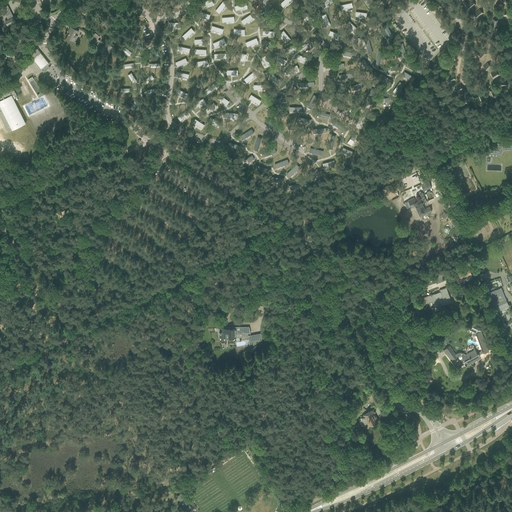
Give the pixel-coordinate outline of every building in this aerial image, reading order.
[(331,0),(324,0),(319,5),(322,8),(331,0)] [(223,1),(215,10),(219,13),(226,4),(223,1)] [(470,10),(475,5),(474,3),(471,1),(466,6),(470,10)] [(1,6),(2,8),(0,8),(0,12),(3,11),(7,20),(5,21),(7,26),(15,22),(7,4),(1,6)] [(478,19),(483,14),(481,12),(479,9),(474,14),(478,19)] [(306,12),(302,16),(310,23),(313,20),(306,12)] [(325,14),(321,16),(326,27),(330,25),(325,14)] [(250,15),(241,21),(243,24),(252,18),(250,15)] [(349,21),(346,24),(354,33),(357,29),(349,21)] [(386,24),(382,27),(389,39),(392,37),(393,36),(386,24)] [(76,35),(79,31),(71,26),(68,32),(69,32),(66,38),(74,42),(77,36),(76,35)] [(191,28),(182,36),(185,39),(194,31),(191,28)] [(283,31),(280,34),(287,42),(290,39),(283,31)] [(320,31),(315,33),(320,43),(324,42),(320,31)] [(330,31),(328,35),(339,39),(341,35),(330,31)] [(95,33),(89,40),(96,45),(100,41),(98,39),(100,36),(95,33)] [(224,38),(213,43),(214,47),(225,42),(224,38)] [(256,38),(245,43),(247,47),(258,42),(256,38)] [(368,39),(364,40),(368,54),(372,53),(368,39)] [(265,40),(263,44),(272,50),(274,46),(265,40)] [(403,43),(398,44),(402,58),(404,57),(406,56),(403,43)] [(48,63),(34,45),(33,44),(28,48),(32,53),(29,55),(33,59),(41,69),(48,63)] [(104,44),(101,49),(107,55),(113,48),(109,44),(107,46),(104,44)] [(294,44),(283,49),(285,53),(296,48),(294,44)] [(125,47),(122,50),(129,56),(131,53),(125,47)] [(483,58),(486,54),(481,50),(478,55),(480,57),(483,58)] [(265,55),(261,58),(266,67),(270,65),(265,55)] [(276,55),(274,59),(284,65),(287,61),(276,55)] [(298,55),(296,59),(307,63),(308,58),(298,55)] [(185,58),(175,62),(177,67),(187,62),(185,58)] [(363,59),(360,62),(365,68),(369,72),(372,69),(363,59)] [(410,62),(408,66),(419,73),(420,74),(422,70),(410,62)] [(487,71),(491,67),(487,63),(483,67),(485,69),(487,71)] [(398,64),(387,68),(388,72),(395,69),(399,68),(398,64)] [(297,65),(286,70),(288,75),(299,69),(297,65)] [(496,70),(491,73),(493,77),(494,79),(499,76),(496,70)] [(253,72),(244,79),(247,83),(256,76),(253,72)] [(404,72),(402,76),(408,79),(412,82),(415,78),(404,72)] [(131,73),(128,75),(132,82),(134,81),(136,80),(131,73)] [(379,75),(377,77),(384,81),(389,84),(391,80),(380,73),(379,75)] [(272,74),(270,78),(280,85),(282,81),(272,74)] [(151,75),(144,80),(147,83),(154,78),(151,75)] [(451,83),(455,80),(453,77),(452,75),(447,78),(451,83)] [(363,82),(351,86),(352,90),(360,88),(365,86),(363,82)] [(399,82),(392,92),(396,94),(400,89),(403,84),(399,82)] [(214,84),(204,90),(206,94),(216,87),(214,84)] [(457,93),(463,90),(461,88),(460,85),(455,87),(457,93)] [(12,86),(8,89),(0,92),(0,119),(7,133),(26,123),(11,95),(15,93),(12,86)] [(177,89),(175,93),(185,98),(187,94),(177,89)] [(371,89),(364,101),(368,103),(375,92),(371,89)] [(313,94),(307,107),(311,109),(317,96),(313,94)] [(220,95),(217,99),(226,105),(229,101),(220,95)] [(251,95),(248,98),(258,105),(261,101),(251,95)] [(203,99),(193,104),(195,108),(205,102),(203,99)] [(135,101),(130,108),(133,110),(138,103),(136,102),(135,101)] [(214,103),(205,110),(208,113),(216,106),(214,103)] [(187,110),(177,117),(180,121),(190,114),(187,110)] [(378,111),(366,115),(368,119),(374,117),(379,115),(378,111)] [(210,118),(209,122),(219,126),(220,122),(210,118)] [(195,119),(192,123),(202,129),(204,125),(195,119)] [(334,120),(332,123),(338,128),(342,131),(345,127),(334,120)] [(251,129),(240,136),(242,140),(254,132),(251,129)] [(354,133),(347,143),(351,145),(357,135),(354,133)] [(258,137),(253,150),(255,151),(257,151),(262,138),(258,137)] [(487,149),(487,154),(498,154),(501,154),(501,151),(511,150),(511,141),(501,143),(501,144),(488,143),(488,149),(487,149)] [(275,148),(262,153),(264,157),(276,152),(275,148)] [(343,148),(341,151),(347,154),(352,156),(354,152),(343,148)] [(252,155),(241,162),(244,165),(254,159),(252,155)] [(287,159),(275,164),(276,168),(289,163),(287,159)] [(256,164),(254,169),(267,173),(269,169),(256,164)] [(296,164),(287,173),(290,176),(299,167),(296,164)] [(316,169),(308,177),(311,180),(320,172),(316,169)] [(424,191),(431,188),(428,181),(421,184),(424,191)] [(414,198),(410,199),(408,200),(411,207),(414,206),(413,205),(415,205),(420,216),(431,211),(430,207),(425,209),(422,204),(426,202),(422,192),(418,194),(421,199),(415,202),(414,198)] [(457,273),(461,281),(472,275),(468,268),(457,273)] [(435,276),(438,286),(445,283),(442,274),(435,276)] [(431,294),(431,295),(422,298),(424,304),(429,302),(428,300),(432,299),(434,304),(441,301),(442,305),(452,302),(446,288),(440,290),(440,292),(437,293),(437,294),(435,295),(434,294),(432,295),(432,294),(431,294)] [(503,295),(498,297),(495,290),(488,293),(493,305),(498,303),(499,306),(497,307),(498,311),(508,307),(503,295)] [(221,329),(221,332),(219,332),(219,333),(219,338),(235,338),(235,333),(236,333),(250,333),(249,327),(234,327),(234,328),(220,328),(220,329),(221,329)] [(453,350),(449,345),(443,350),(456,367),(461,363),(460,363),(464,361),(466,365),(480,358),(479,355),(483,353),(488,351),(480,331),(475,333),(481,349),(480,350),(480,351),(476,353),(474,350),(466,354),(464,353),(462,353),(461,352),(460,352),(459,352),(458,353),(457,353),(456,353),(454,355),(452,351),(453,350)] [(251,335),(248,336),(250,346),(253,345),(254,345),(253,342),(255,342),(262,340),(260,333),(251,335)] [(367,393),(371,402),(377,399),(373,390),(367,393)] [(371,410),(367,413),(363,415),(363,416),(358,419),(361,425),(367,423),(368,425),(377,421),(371,410)] [(187,511),(188,511),(192,509),(181,493),(177,496),(187,511)]
